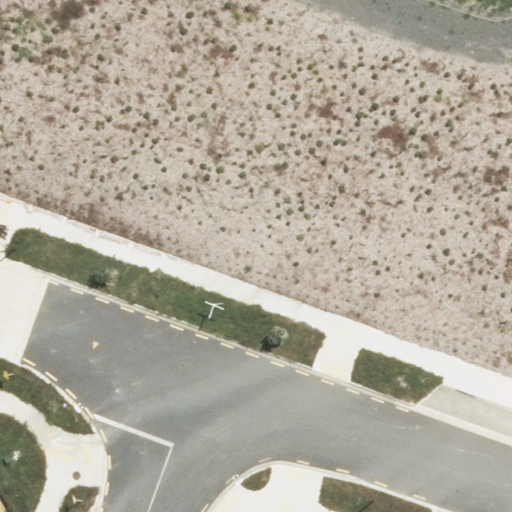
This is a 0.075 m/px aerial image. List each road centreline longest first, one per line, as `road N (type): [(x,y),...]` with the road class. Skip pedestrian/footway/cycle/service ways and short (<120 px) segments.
road 1 (residential): [(511,487),(199,374)]
road 2 (residential): [(199,374),(0,302)]
road 3 (residential): [(149,511),(199,374)]
